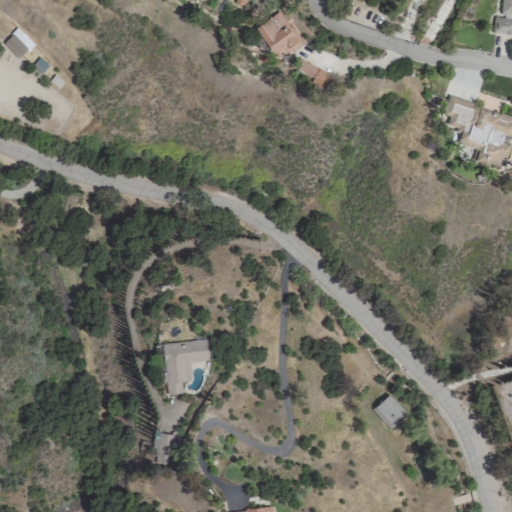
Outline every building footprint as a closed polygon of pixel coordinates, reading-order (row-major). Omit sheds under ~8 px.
[(511,0),(500,0),(500,14),(511,14),(511,0)] [(255,26),(277,58),(300,42),(278,10),(255,26)] [(511,18),(493,17),(492,33),(511,34),(511,18)] [(17,58),(31,43),(16,28),(2,43),(17,58)] [(296,70),(325,86),(332,75),(302,58),(296,70)] [(511,117),(511,116),(447,96),(442,113),(448,115),(445,126),(459,131),(455,142),(474,148),(471,157),(504,168),(511,141),(511,121),(511,117)] [(181,390),(180,378),(189,377),(188,359),(207,357),(205,335),(160,339),(165,391),(181,390)] [(371,409),(389,429),(406,414),(387,394),(371,409)] [(172,432),(157,430),(152,460),(167,463),(172,432)]
